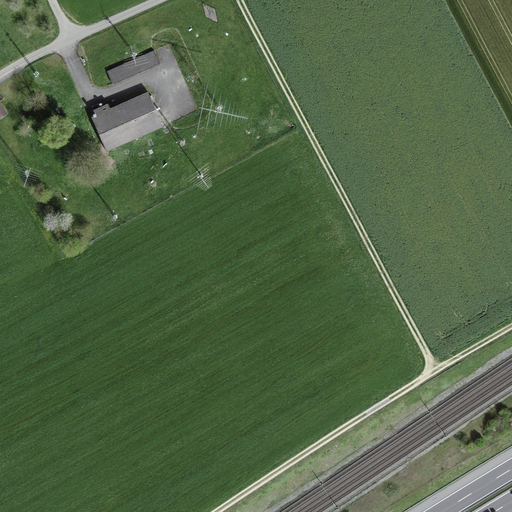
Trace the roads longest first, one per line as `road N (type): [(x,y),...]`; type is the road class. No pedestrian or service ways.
road 1 (track): [(436,370),(239,0)]
road 2 (track): [(215,511),(511,325)]
